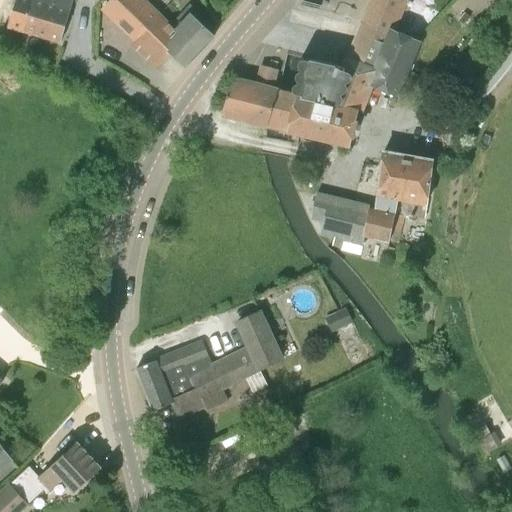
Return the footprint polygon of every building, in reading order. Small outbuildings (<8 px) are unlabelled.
[(69,11),(72,0),(32,0),(29,12),(27,11),(25,16),(27,17),(23,30),(61,41),(61,40),(69,13),(70,11),(69,11)] [(111,0),(103,10),(108,15),(117,23),(130,35),(136,42),(132,46),(155,67),(169,53),(185,67),(215,36),(213,34),(200,22),(197,19),(202,14),(190,3),(169,25),(143,0),(111,0)] [(406,0),(372,0),(362,24),(390,36),(392,31),(394,32),(406,0)] [(464,12),(458,20),(467,28),(474,20),(464,12)] [(278,91),(266,128),(287,134),(288,134),(348,145),(350,146),(358,111),(360,111),(360,110),(360,109),(370,84),(396,95),(419,42),(394,32),(392,31),(390,36),(362,24),(345,68),(310,60),(310,61),(305,60),(296,94),(302,96),(302,98),(296,96),(278,91)] [(256,85),(272,89),(277,70),(261,66),(256,85)] [(232,79),(221,114),(241,120),(265,127),(266,128),(278,91),(272,89),(256,85),(232,79)] [(317,193),(311,219),(324,222),(321,236),(323,236),(334,239),(332,246),(341,248),(343,241),(361,246),(362,246),(364,237),(389,243),(390,241),(395,212),(398,200),(406,155),(403,155),(383,151),(377,196),(375,206),(329,196),(317,193)] [(395,212),(390,241),(398,243),(404,214),(424,218),(432,160),(406,155),(398,200),(395,212)] [(337,312),(325,318),(331,332),(340,328),(352,323),(345,308),(337,312)] [(243,319),(234,323),(245,347),(257,372),(259,371),(280,360),(283,359),(270,331),(261,311),(243,319)] [(201,343),(164,357),(168,369),(175,365),(182,381),(192,376),(195,384),(200,382),(203,387),(207,384),(212,395),(223,390),(223,389),(245,378),(257,372),(245,347),(209,364),(201,343)] [(157,360),(136,368),(137,370),(153,411),(171,403),(174,402),(175,402),(181,417),(206,407),(203,399),(212,395),(207,384),(203,387),(200,382),(195,384),(192,376),(182,381),(175,365),(168,369),(164,357),(157,360)] [(203,399),(206,407),(208,410),(227,401),(223,390),(212,395),(203,399)] [(274,409),(269,399),(262,402),(261,407),(264,414),(274,409)] [(489,429),(484,421),(474,427),(479,435),(489,429)] [(75,493),(101,468),(77,442),(39,479),(27,467),(0,494),(0,511),(19,511),(27,504),(42,489),(47,493),(62,479),(75,493)] [(0,471),(13,462),(0,444),(0,471)]
